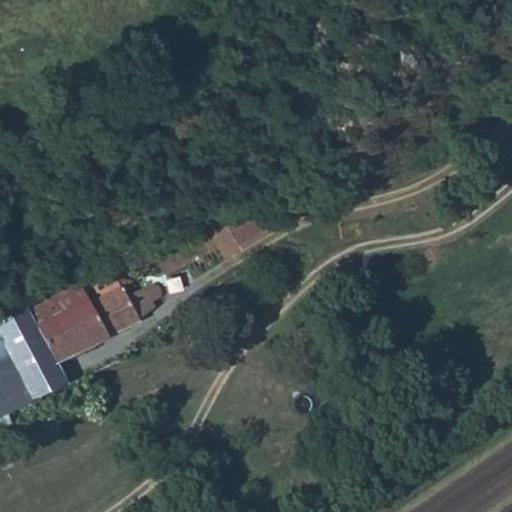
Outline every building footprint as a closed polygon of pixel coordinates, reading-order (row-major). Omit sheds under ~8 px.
[(239,208),(207,219),(220,249),(250,235),(239,208)] [(207,219),(181,231),(194,260),(220,249),(207,219)] [(178,240),(150,252),(155,263),(165,258),(169,264),(184,258),(178,240)] [(107,264),(32,298),(55,347),(146,303),(143,296),(155,289),(149,273),(119,287),(107,264)] [(0,361),(17,353),(0,323),(0,361)]
